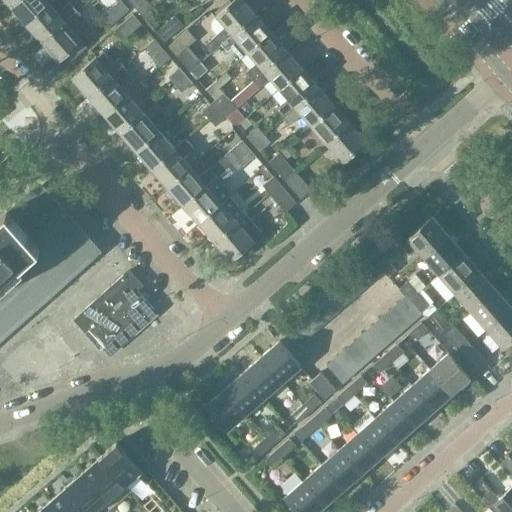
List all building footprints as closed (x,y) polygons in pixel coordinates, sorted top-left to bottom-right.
[(17,0),(11,5),(27,24),(49,4),(53,0),(17,0)] [(102,16),(111,26),(129,10),(121,0),(102,16)] [(215,37),(206,45),(213,53),(222,45),(221,44),(233,34),(256,14),(243,0),(234,0),(217,16),(212,20),(211,28),(217,35),(215,37)] [(27,24),(42,42),(77,11),(69,2),(57,13),(49,4),(27,24)] [(77,11),(42,42),(59,61),(66,54),(72,60),(87,47),(81,41),(73,31),(85,21),(77,11)] [(242,58),(249,52),(271,32),(256,14),(221,44),(222,45),(231,56),(236,52),(242,58)] [(142,24),(133,15),(115,31),(123,40),(142,24)] [(175,16),(156,32),(165,42),(183,26),(175,16)] [(169,47),(177,56),(196,40),(187,30),(169,47)] [(246,73),(253,81),(287,51),(271,32),(249,52),(258,63),(246,73)] [(162,47),(155,39),(144,49),(151,57),(162,47)] [(271,78),(280,89),(303,69),(287,51),(253,81),(259,88),(271,78)] [(73,78),(90,96),(112,76),(124,66),(117,58),(112,62),(104,52),(97,59),(96,58),(73,78)] [(190,71),(197,79),(208,70),(201,62),(190,71)] [(112,77),(90,96),(105,114),(128,95),(118,83),(130,74),(123,67),(112,76),(112,77)] [(169,77),(176,85),(186,76),(180,68),(169,77)] [(289,98),(276,109),(284,117),(296,107),(319,87),(303,69),(280,89),(289,98)] [(227,72),(215,82),(220,88),(231,77),(227,72)] [(186,76),(176,85),(182,92),(193,83),(186,76)] [(302,114),(312,125),(334,105),(319,87),(296,107),(284,117),(290,125),(302,114)] [(224,93),(213,102),(220,110),(230,101),(224,93)] [(105,114),(121,133),(144,113),(128,95),(105,114)] [(230,101),(220,110),(226,117),(237,108),(230,101)] [(203,111),(209,119),(220,110),(213,102),(203,111)] [(334,105),(312,125),(327,143),(350,123),(343,115),(344,114),(345,109),(339,103),(337,103),(334,105)] [(220,110),(209,119),(216,127),(226,117),(220,110)] [(121,133),(137,151),(159,131),(144,113),(121,133)] [(350,123),(327,143),(343,162),(366,142),(350,123)] [(247,137),(253,144),(264,135),(257,127),(247,137)] [(137,151),(152,169),(175,149),(159,131),(137,151)] [(264,135),(253,144),(260,152),(271,142),(264,135)] [(152,169),(168,187),(191,167),(183,158),(195,147),(187,138),(175,149),(152,169)] [(232,150),(224,157),(230,164),(238,157),(249,148),(242,141),(232,150)] [(290,144),(280,153),(285,159),(295,150),(290,144)] [(238,157),(230,164),(237,172),(245,165),(256,156),(249,148),(238,157)] [(280,153),(269,162),(278,173),(285,180),(295,171),(289,163),(285,159),(280,153)] [(165,190),(165,192),(166,195),(168,198),(172,199),(175,199),(177,197),(184,205),(217,176),(209,167),(199,176),(191,167),(184,173),(168,187),(165,190)] [(295,171),(285,180),(301,199),(312,190),(295,171)] [(200,223),(231,196),(233,194),(217,176),(184,205),(200,223)] [(263,186),(270,193),(280,184),(274,176),(263,186)] [(280,184),(270,193),(286,212),(297,203),(280,184)] [(0,342),(103,251),(47,189),(14,219),(7,211),(0,217),(0,342)] [(200,223),(215,241),(247,214),(231,196),(200,223)] [(247,214),(215,241),(232,260),(263,232),(247,214)] [(408,238),(424,257),(449,235),(433,217),(408,238)] [(424,257),(440,275),(447,269),(465,253),(449,235),(424,257)] [(440,275),(456,293),(481,271),(465,253),(447,269),(440,275)] [(364,257),(355,265),(371,283),(380,275),(364,257)] [(378,265),(389,277),(397,270),(386,258),(378,265)] [(355,265),(346,272),(362,291),(371,283),(355,265)] [(129,269),(73,319),(101,350),(110,342),(126,328),(135,320),(127,312),(119,319),(112,312),(138,289),(143,285),(129,269)] [(456,293),(472,311),(496,289),(481,271),(456,293)] [(346,272),(337,280),(354,298),(362,291),(346,272)] [(337,280),(329,287),(345,306),(354,298),(337,280)] [(399,289),(406,296),(406,295),(410,301),(418,294),(407,282),(399,289)] [(329,287),(320,295),(336,314),(345,306),(329,287)] [(126,328),(110,342),(117,351),(159,313),(138,289),(112,312),(119,319),(127,312),(135,320),(126,328)] [(472,311),(488,329),(511,307),(496,289),(472,311)] [(428,306),(418,294),(410,301),(421,312),(428,306)] [(320,295),(311,303),(327,321),(336,314),(320,295)] [(406,296),(397,303),(413,322),(422,314),(421,312),(410,301),(406,295),(406,296)] [(311,303),(302,310),(319,329),(327,321),(311,303)] [(397,303),(388,311),(404,330),(413,322),(397,303)] [(511,307),(488,329),(504,347),(511,340),(511,307)] [(302,310),(294,318),(310,337),(319,329),(302,310)] [(448,322),(447,321),(437,310),(429,316),(440,328),(448,322)] [(388,311),(379,319),(396,337),(404,330),(388,311)] [(310,337),(294,318),(285,326),(301,344),(310,337)] [(379,319),(370,327),(386,346),(396,337),(379,319)] [(422,323),(410,333),(416,341),(428,330),(422,323)] [(370,327),(361,335),(377,353),(386,346),(370,327)] [(361,335),(353,342),(370,360),(377,353),(361,335)] [(453,343),(461,352),(470,344),(463,335),(453,343)] [(280,341),(261,357),(283,382),(301,366),(280,341)] [(353,342),(344,349),(361,368),(370,360),(353,342)] [(397,344),(385,355),(392,362),(404,352),(397,344)] [(470,344),(461,352),(478,371),(487,363),(470,344)] [(344,349),(336,357),(352,376),(361,368),(344,349)] [(449,353),(430,369),(452,394),(470,378),(449,353)] [(392,362),(385,355),(373,365),(380,373),(392,362)] [(261,357),(243,373),(265,398),(283,382),(261,357)] [(352,376),(336,357),(327,365),(343,383),(352,376)] [(430,369),(412,385),(434,410),(452,394),(430,369)] [(321,372),(314,378),(310,382),(325,399),(336,389),(321,372)] [(243,373),(225,389),(247,413),(265,398),(243,373)] [(361,376),(349,386),(356,394),(368,383),(361,376)] [(412,385),(394,401),(416,426),(434,410),(412,385)] [(349,386),(331,402),(338,410),(356,394),(349,386)] [(247,413),(225,389),(207,405),(228,430),(247,413)] [(315,395),(303,405),(310,413),(322,402),(315,395)] [(394,401),(376,417),(398,442),(416,426),(394,401)] [(331,402),(313,418),(320,426),(338,410),(331,402)] [(310,413),(303,405),(291,416),(297,424),(310,413)] [(376,417),(358,433),(380,458),(398,442),(376,417)] [(320,426),(313,418),(295,434),(301,442),(320,426)] [(279,426),(267,437),(274,444),(286,434),(279,426)] [(358,433),(340,449),(362,473),(380,458),(358,433)] [(274,444),(267,437),(255,448),(261,455),(274,444)] [(289,439),(277,450),(284,457),(296,447),(289,439)] [(100,458),(131,493),(148,478),(117,443),(100,458)] [(340,449),(322,465),(344,489),(362,473),(340,449)] [(284,457),(277,450),(265,460),(271,468),(284,457)] [(500,464),(511,477),(511,459),(509,456),(500,464)] [(83,472),(115,508),(131,493),(100,458),(83,472)] [(322,465),(304,481),(326,505),(344,489),(322,465)] [(67,486),(89,511),(109,511),(115,508),(83,472),(67,486)] [(473,488),(494,511),(511,511),(511,488),(499,499),(482,480),(473,488)] [(317,511),(326,505),(304,481),(285,497),(298,511),(317,511)] [(51,500),(61,511),(89,511),(67,486),(51,500)] [(37,511),(61,511),(51,500),(37,511)] [(446,511),(462,511),(455,503),(446,511)]
